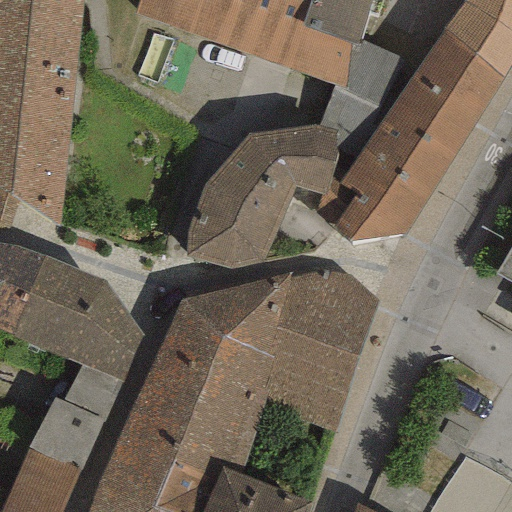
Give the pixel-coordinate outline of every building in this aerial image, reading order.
[(0,0),(0,189),(57,227),(78,0),(0,0)] [(137,0),(133,14),(251,56),(334,84),(373,108),(396,56),(358,41),(356,47),(299,24),(309,0),(137,0)] [(309,0),(299,24),(356,47),(358,38),(369,0),(309,0)] [(511,0),(461,0),(442,30),(503,79),(511,61),(511,0)] [(355,159),(338,184),(331,184),(321,196),(311,212),(330,227),(348,242),(401,238),(503,79),(442,30),(384,115),(355,159)] [(373,108),(334,84),(317,125),(334,130),(333,150),(355,159),(384,115),(373,108)] [(333,150),(334,130),(317,125),(248,133),(205,181),(186,227),(184,257),(231,269),(259,263),(292,187),(321,196),(331,184),(333,150)] [(511,243),(494,275),(511,285),(511,316),(511,317),(511,243)] [(43,255),(0,244),(0,330),(10,335),(43,255)] [(102,280),(43,255),(10,335),(80,364),(121,381),(142,335),(102,280)] [(289,272),(178,301),(155,355),(267,394),(262,410),(330,433),(377,302),(332,271),(289,279),(289,272)] [(155,355),(87,511),(198,511),(216,464),(239,474),(262,410),(267,394),(155,355)] [(121,381),(80,364),(60,402),(52,399),(25,450),(77,471),(100,420),(102,422),(121,381)] [(60,511),(77,471),(25,450),(0,509),(0,511),(60,511)] [(306,511),(309,504),(239,474),(216,464),(198,511),(306,511)]
